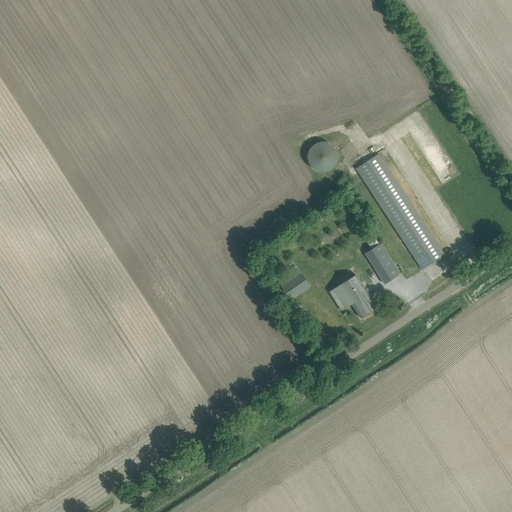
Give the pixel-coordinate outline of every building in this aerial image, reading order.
[(335,148),(331,144),(326,142),(321,142),(317,143),(312,145),(309,149),(307,154),(307,159),(309,164),(312,168),(316,171),(321,172),(326,172),(330,170),(334,167),(336,162),(337,157),(337,153),(335,148)] [(356,168),(422,269),(444,255),(378,154),(356,168)] [(400,274),(381,243),(374,233),(368,237),(369,238),(366,240),(371,249),(365,253),(385,284),(400,274)] [(276,279),(290,300),(310,287),(296,266),(276,279)] [(377,308),(372,299),(355,273),(329,290),(342,311),(352,304),(361,318),(377,308)]
